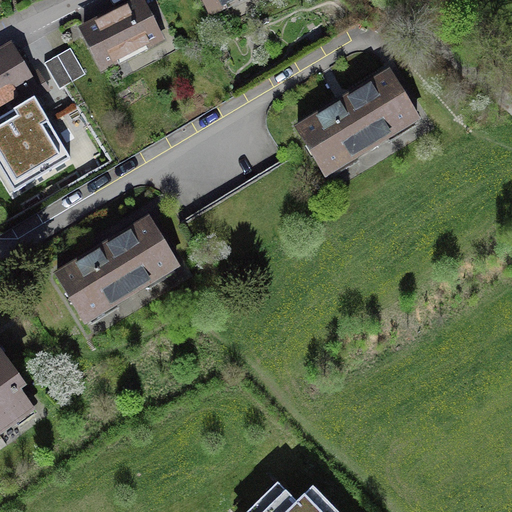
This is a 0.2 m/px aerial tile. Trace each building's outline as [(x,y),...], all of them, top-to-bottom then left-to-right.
[(208,0),(217,20),(263,0),(208,0)] [(143,4),(82,33),(103,75),(164,46),(143,4)] [(40,102),(51,94),(37,68),(25,75),(8,45),(0,49),(0,104),(5,101),(14,117),(40,102)] [(57,59),(74,86),(86,79),(69,52),(57,59)] [(61,94),(74,86),(57,59),(44,67),(61,94)] [(387,80),(298,136),(333,191),(422,135),(387,80)] [(0,124),(0,167),(16,196),(74,163),(40,102),(14,117),(0,124)] [(280,155),(182,214),(202,249),(301,190),(280,155)] [(153,223),(59,280),(90,332),(185,274),(153,223)] [(12,355),(0,362),(0,445),(49,415),(12,355)] [(290,497),(274,511),(337,511),(313,487),(296,503),(290,497)]
